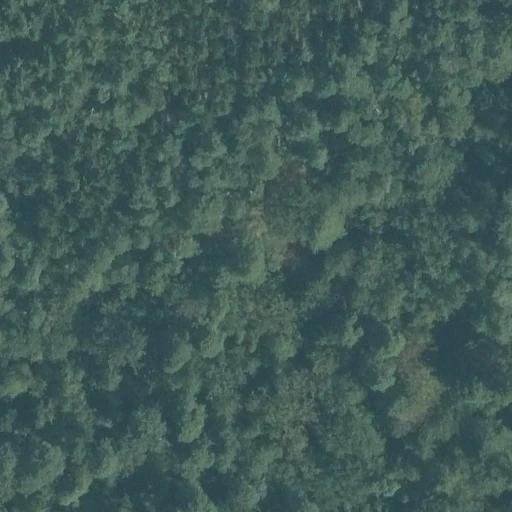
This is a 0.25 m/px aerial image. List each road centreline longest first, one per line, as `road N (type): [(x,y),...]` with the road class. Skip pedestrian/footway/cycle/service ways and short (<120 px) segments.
road 1 (track): [(164,236),(511,39)]
road 2 (track): [(164,236),(0,320)]
